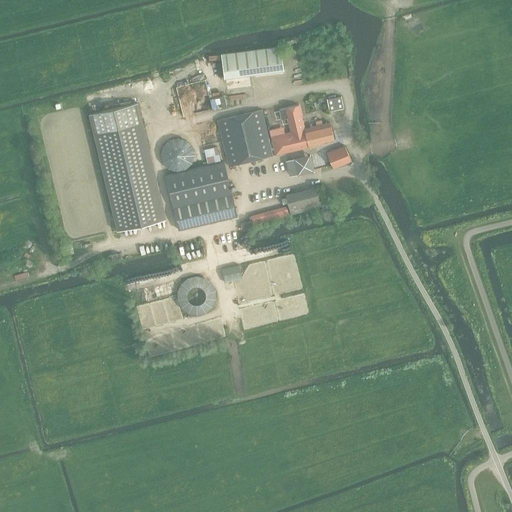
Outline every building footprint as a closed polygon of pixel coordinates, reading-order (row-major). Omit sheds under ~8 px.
[(221,54),(224,78),(284,70),(281,46),(221,54)] [(212,108),(227,107),(226,96),(211,97),(212,108)] [(327,99),(329,112),(344,108),(341,96),(327,99)] [(138,103),(89,115),(117,231),(166,219),(138,103)] [(291,132),(271,136),(272,141),(275,155),(335,141),(330,122),(322,124),(321,120),(316,121),(317,125),(305,128),(299,105),(279,110),(281,120),(287,118),(291,132)] [(275,155),(272,141),(270,142),(262,109),(218,120),(229,166),(275,155)] [(327,152),(334,168),(351,161),(344,145),(327,152)] [(204,150),(207,164),(220,161),(217,147),(204,150)] [(294,158),(298,174),(313,170),(310,155),(294,158)] [(237,216),(224,161),(166,175),(179,230),(237,216)] [(322,206),(316,186),(285,194),(291,214),(322,206)] [(251,216),(253,224),(289,214),(287,206),(251,216)] [(239,266),(223,269),(226,283),(242,280),(239,266)] [(219,298),(207,272),(175,286),(189,317),(215,306),(213,301),(219,298)] [(223,317),(190,325),(194,341),(227,334),(223,317)] [(190,328),(149,335),(152,352),(193,345),(190,328)]
